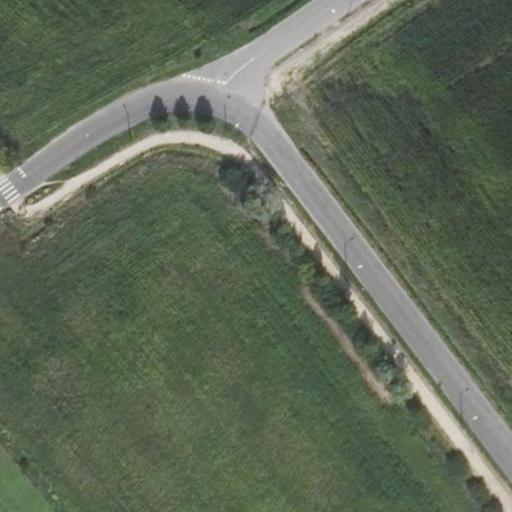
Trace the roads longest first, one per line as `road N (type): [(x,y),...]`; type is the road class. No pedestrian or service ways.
road 1 (tertiary): [(208,92),(257,121),(511,450)]
road 2 (tertiary): [(0,195),(129,108),(187,89),(208,92)]
road 3 (unclassified): [(349,0),(208,92)]
